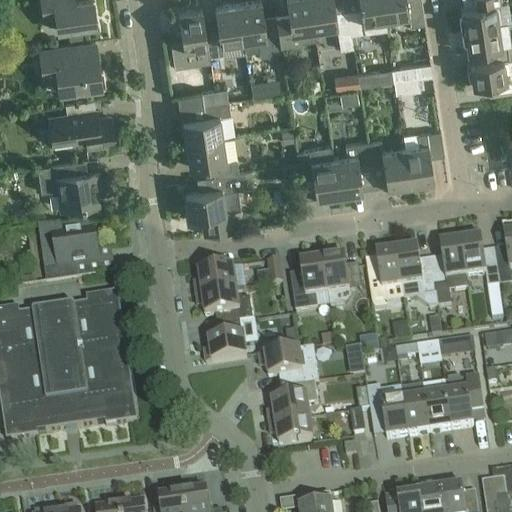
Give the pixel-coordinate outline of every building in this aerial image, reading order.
[(65,0),(41,0),(44,17),(56,15),(58,32),(97,27),(93,1),(67,5),(65,0)] [(316,41),(315,31),(310,0),(286,0),(288,13),(276,15),(277,22),(281,47),(316,41)] [(336,13),(334,0),(310,0),(315,31),(337,28),(341,51),(353,49),(351,36),(352,36),(348,11),(336,13)] [(359,0),(361,9),(348,11),(352,36),(366,34),(388,31),(386,20),(383,0),(359,0)] [(407,0),(383,0),(386,20),(410,17),(407,0)] [(501,5),(499,0),(476,0),(477,8),(462,10),(462,14),(460,15),(462,32),(499,27),(496,6),(501,5)] [(262,1),(238,5),(244,42),(258,39),(261,58),(282,55),(281,47),(277,22),(265,24),(262,1)] [(244,42),(238,5),(215,8),(218,31),(206,33),(208,47),(209,58),(222,56),(221,45),(244,42)] [(203,10),(202,10),(178,14),(184,51),(208,47),(206,33),(203,10)] [(499,27),(462,32),(465,50),(468,49),(468,54),(472,53),(484,52),(485,63),(511,58),(511,44),(511,45),(509,25),(499,27)] [(104,71),(101,72),(100,72),(98,58),(75,61),(73,46),(40,51),(44,81),(58,79),(60,94),(106,87),(104,71)] [(511,94),(511,58),(485,63),(467,66),(470,84),(473,84),(473,88),(489,86),(490,98),(511,94)] [(431,65),(393,71),(394,83),(419,79),(433,77),(431,65)] [(394,83),(393,71),(358,76),(360,89),(394,83)] [(421,92),(419,79),(394,83),(396,96),(421,92)] [(331,88),(332,102),(357,101),(356,87),(331,88)] [(227,90),(214,92),(198,94),(200,107),(229,102),(227,90)] [(98,121),(94,101),(65,106),(67,118),(50,120),(55,152),(73,149),(71,141),(87,139),(89,149),(101,147),(101,145),(114,143),(111,119),(98,121)] [(230,114),(229,102),(200,107),(202,119),(183,122),(187,145),(223,140),(223,139),(220,116),(230,114)] [(431,159),(444,157),(445,157),(441,132),(418,136),(419,146),(405,148),(411,185),(434,182),(431,159)] [(239,173),(234,137),(223,139),(223,140),(187,145),(190,169),(214,165),(215,177),(239,173)] [(411,185),(405,148),(383,152),(382,141),(368,143),(372,168),(384,166),(387,189),(411,185)] [(252,156),(275,151),(273,142),(251,147),(252,156)] [(360,170),(372,168),(368,143),(347,146),(348,157),(334,159),(340,196),(363,192),(360,170)] [(479,143),(463,144),(463,168),(480,167),(479,143)] [(334,159),(332,148),(309,151),(309,152),(297,154),(301,179),(313,177),(316,199),(340,196),(334,159)] [(99,174),(87,176),(86,176),(86,173),(75,175),(73,163),(38,168),(41,194),(58,191),(61,210),(81,207),(82,208),(100,206),(98,190),(101,189),(99,174)] [(240,210),(238,191),(247,189),(245,172),(239,173),(215,177),(206,178),(208,191),(186,194),(189,218),(201,217),(204,236),(234,232),(231,212),(240,210)] [(506,256),(495,257),(499,287),(511,285),(510,271),(511,271),(511,226),(502,228),(506,256)] [(57,267),(43,270),(45,285),(77,280),(75,266),(98,263),(97,252),(94,231),(54,237),(52,237),(57,267)] [(481,239),(460,242),(465,278),(485,275),(487,289),(499,287),(495,257),(484,259),(481,239)] [(466,290),(465,278),(460,242),(439,246),(442,265),(431,267),(437,308),(450,306),(448,293),(466,290)] [(437,308),(431,267),(420,268),(417,249),(396,252),(401,288),(403,301),(415,300),(429,310),(437,308)] [(377,269),(366,270),(370,297),(383,295),(382,291),(401,288),(396,252),(375,255),(377,269)] [(321,255),(327,296),(328,306),(345,304),(349,298),(349,292),(361,291),(357,267),(345,268),(344,258),(334,259),(331,254),(321,255)] [(327,296),(321,255),(310,257),(309,263),(300,264),(301,275),(289,277),(295,313),(317,310),(315,297),(327,296)] [(282,284),(279,262),(267,264),(270,286),(282,284)] [(236,291),(232,269),(198,274),(199,284),(194,287),(195,297),(236,291)] [(237,301),(236,291),(195,297),(197,308),(203,308),(204,318),(215,317),(217,328),(252,323),(249,300),(237,301)] [(117,294),(86,299),(86,305),(19,315),(18,309),(0,311),(0,402),(6,442),(37,437),(37,434),(64,430),(69,434),(73,433),(77,428),(104,424),(105,427),(136,422),(117,294)] [(384,304),(383,295),(370,297),(371,306),(384,304)] [(255,340),(252,323),(217,328),(218,340),(208,342),(209,351),(204,354),(205,365),(246,359),(244,345),(252,343),(255,340)] [(439,353),(438,344),(416,347),(417,356),(439,353)] [(417,356),(416,347),(395,350),(396,359),(417,356)] [(299,351),(258,357),(260,368),(266,370),(268,379),(278,377),(280,389),(314,384),(318,383),(313,349),(299,351)] [(362,388),(358,359),(343,361),(348,390),(362,388)] [(496,383),(494,370),(485,371),(487,384),(496,383)] [(472,417),(482,415),(483,415),(479,386),(478,379),(460,381),(460,379),(447,381),(448,383),(444,384),(451,431),(473,428),(472,417)] [(318,405),(314,384),(280,389),(282,401),(271,403),(273,412),(267,415),(269,426),(309,420),(307,407),(318,405)] [(451,431),(444,384),(422,387),(424,399),(429,434),(451,431)] [(379,389),(366,391),(369,411),(372,432),(384,430),(386,441),(407,437),(402,402),(382,405),(379,389)] [(355,392),(358,412),(361,412),(369,411),(367,403),(366,391),(355,392)] [(429,434),(424,399),(402,402),(407,437),(429,434)] [(361,412),(358,412),(349,413),(353,435),(365,434),(361,412)] [(309,420),(269,426),(270,436),(276,437),(278,446),(312,441),(309,420)] [(355,455),(354,445),(344,446),(345,457),(355,455)] [(503,480),(481,483),(484,500),(496,498),(506,497),(503,480)] [(477,511),(475,493),(463,495),(462,488),(440,491),(442,511),(477,511)] [(442,511),(440,491),(418,494),(420,511),(442,511)] [(208,511),(206,492),(182,496),(184,511),(208,511)] [(420,511),(418,494),(396,498),(397,504),(386,506),(386,511),(420,511)] [(184,511),(182,496),(158,499),(160,511),(184,511)] [(331,511),(329,496),(301,500),(303,509),(299,509),(299,511),(331,511)] [(497,511),(496,498),(484,500),(485,511),(497,511)] [(144,511),(143,502),(119,505),(119,511),(144,511)]
